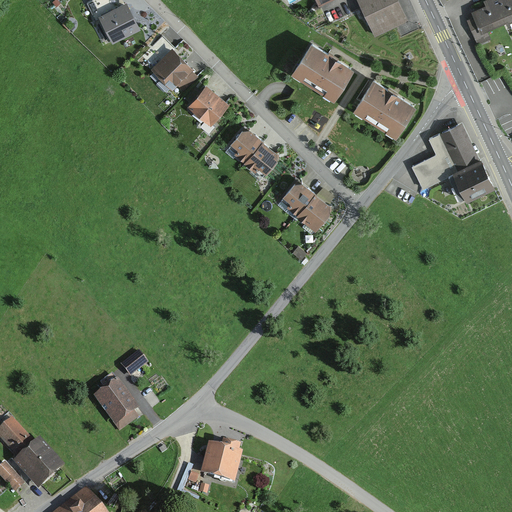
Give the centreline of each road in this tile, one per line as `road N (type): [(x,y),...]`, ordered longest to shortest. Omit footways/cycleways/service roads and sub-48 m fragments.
road 1 (unclassified): [(361,206),(150,0)]
road 2 (unclassified): [(197,415),(209,388),(361,206)]
road 3 (unclassified): [(385,511),(245,424),(197,415)]
road 4 (unclassified): [(197,415),(42,511)]
road 5 (unclassified): [(361,206),(442,99),(465,82)]
